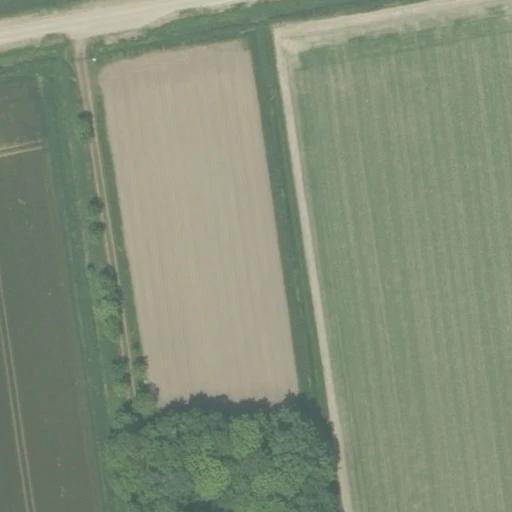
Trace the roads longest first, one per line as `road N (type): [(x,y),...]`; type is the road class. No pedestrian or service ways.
road 1 (unknown): [(76,20),(130,438)]
road 2 (unclassified): [(0,34),(190,0)]
